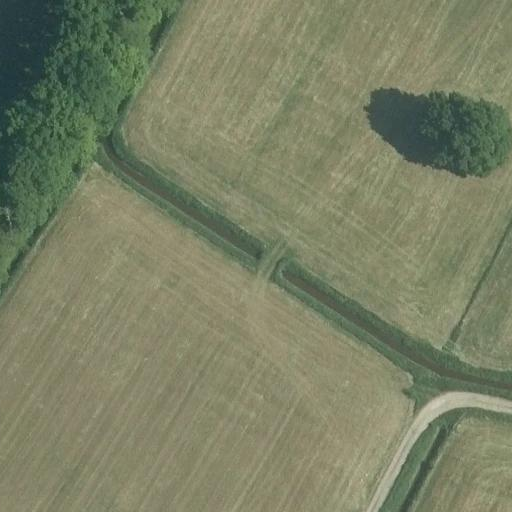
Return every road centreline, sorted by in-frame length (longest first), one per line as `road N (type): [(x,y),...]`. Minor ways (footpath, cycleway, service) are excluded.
road 1 (track): [(511,405),(485,399),(440,406),(414,431),(373,511)]
road 2 (track): [(87,0),(0,151)]
